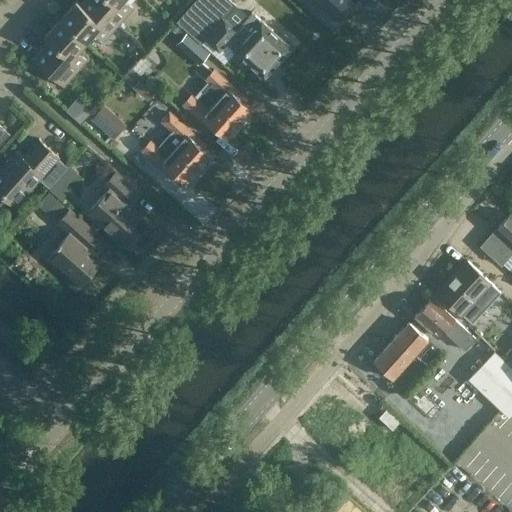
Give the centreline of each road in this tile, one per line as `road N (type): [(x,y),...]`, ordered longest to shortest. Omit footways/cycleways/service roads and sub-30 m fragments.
road 1 (unclassified): [(62,429),(441,0)]
road 2 (tertiary): [(165,511),(511,119)]
